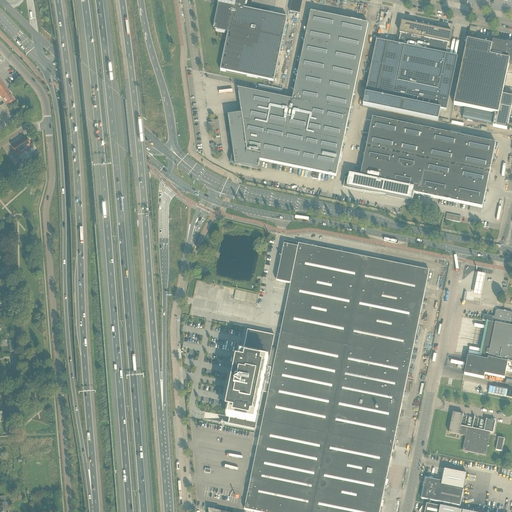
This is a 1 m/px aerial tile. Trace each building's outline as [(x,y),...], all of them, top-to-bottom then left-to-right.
[(219,0),(214,31),(226,33),(226,32),(228,32),(220,71),(273,82),(287,18),(243,9),(244,7),(245,7),(246,0),(219,0)] [(227,120),(227,121),(228,121),(229,121),(229,126),(233,151),(230,163),(235,164),(258,169),(260,161),(336,177),(368,25),(311,13),(292,101),(238,89),(241,115),(228,117),(228,118),(227,118),(227,119),(227,120)] [(376,40),(363,105),(379,109),(438,121),(440,110),(446,111),(447,107),(456,62),(457,57),(446,55),(448,43),(449,44),(451,33),(402,22),(399,33),(400,34),(398,45),(386,43),(377,41),(376,40)] [(467,41),(466,45),(453,105),(495,114),(492,127),(507,130),(511,103),(511,97),(502,95),(508,64),(511,64),(511,44),(492,41),(491,46),(467,41)] [(5,87),(0,80),(0,98),(1,98),(9,109),(14,106),(12,103),(15,101),(5,87)] [(382,195),(385,196),(407,200),(409,193),(482,208),(495,144),(372,118),(360,177),(349,175),(348,180),(345,179),(343,189),(351,190),(360,192),(368,193),(382,195)] [(28,140),(26,142),(24,139),(11,147),(18,157),(30,149),(28,145),(30,143),(28,140)] [(445,220),(460,222),(461,217),(447,214),(445,220)] [(227,418),(229,418),(228,423),(228,424),(228,425),(255,430),(263,392),(268,393),(268,395),(244,510),(254,511),(379,511),(383,493),(398,421),(403,396),(405,396),(406,393),(404,392),(429,271),(304,246),(299,245),(299,244),(284,241),(280,256),(280,257),(281,257),(283,258),(281,264),(282,264),(278,282),(291,284),(290,285),(277,350),(272,349),(274,335),(274,336),(247,331),(243,353),(242,355),(240,354),(240,355),(239,360),(238,365),(240,365),(239,372),(237,372),(235,381),(234,381),(234,383),(236,383),(235,389),(233,389),(232,391),(233,391),(231,401),(233,401),(231,408),(229,408),(227,418)] [(242,293),(243,293),(242,296),(245,297),(244,302),(254,304),(256,294),(243,291),(242,293)] [(468,357),(464,375),(469,376),(484,379),(485,375),(504,379),(506,371),(511,372),(511,314),(499,312),(500,311),(498,310),(496,311),(495,311),(494,317),(492,317),(491,323),(495,324),(487,361),(478,359),(468,357)] [(511,394),(510,394),(510,390),(488,386),(487,393),(510,397),(511,394)] [(462,451),(467,452),(485,456),(490,433),(493,434),(495,422),(452,413),(448,433),(465,437),(462,451)] [(496,450),(501,451),(504,439),(498,438),(496,450)] [(490,472),(491,467),(471,462),(469,468),(490,472)] [(424,487),(421,499),(426,500),(460,507),(463,491),(467,474),(444,470),(441,482),(437,481),(432,480),(432,481),(429,480),(425,479),(424,484),(423,484),(423,485),(422,486),(422,487),(423,487),(424,487)] [(490,488),(501,490),(503,482),(488,479),(488,483),(491,484),(490,488)] [(8,503),(5,503),(5,502),(0,501),(0,511),(5,511),(5,510),(9,510),(8,503)]
